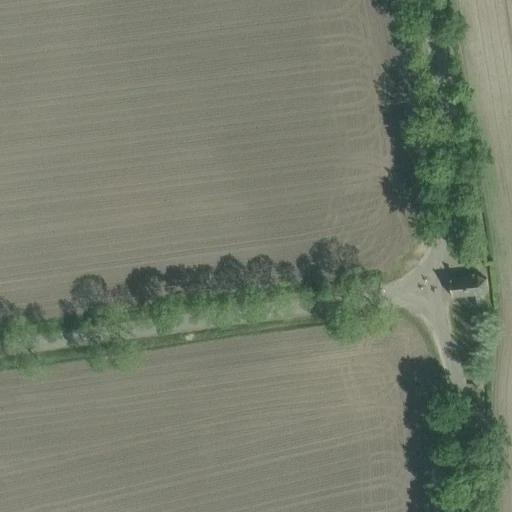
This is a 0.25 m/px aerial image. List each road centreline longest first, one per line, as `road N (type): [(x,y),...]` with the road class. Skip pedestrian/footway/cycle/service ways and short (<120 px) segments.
road 1 (unclassified): [(0,347),(432,285)]
road 2 (unclassified): [(432,285),(454,161),(427,0)]
road 3 (unclassified): [(471,511),(464,406),(432,285)]
